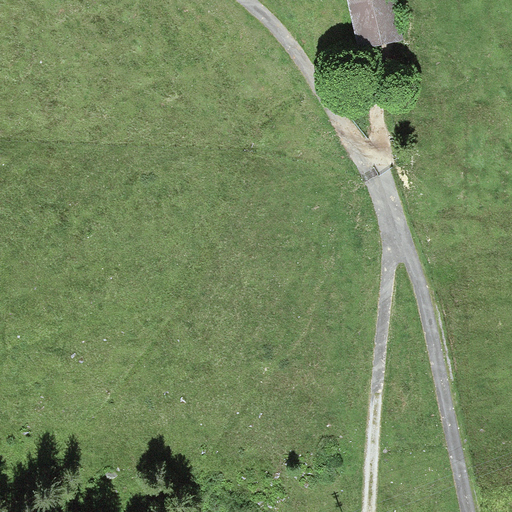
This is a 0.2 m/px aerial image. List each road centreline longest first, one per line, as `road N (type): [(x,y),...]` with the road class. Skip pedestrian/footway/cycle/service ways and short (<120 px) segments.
road 1 (track): [(253,0),(298,46),(379,169),(439,337),(477,511)]
road 2 (track): [(383,69),(395,206),(375,511)]
